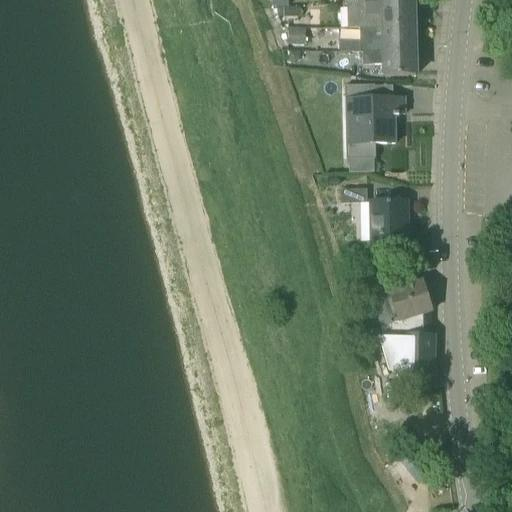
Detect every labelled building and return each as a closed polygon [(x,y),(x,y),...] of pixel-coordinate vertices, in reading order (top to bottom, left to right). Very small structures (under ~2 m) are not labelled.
[(366,6),(347,6),(347,16),(365,17),(365,30),(383,30),(414,29),(414,5),(366,6)] [(278,9),(278,17),(300,17),(301,9),(278,9)] [(360,40),(339,40),(340,53),(360,53),(360,55),(415,53),(414,29),(383,30),(365,30),(359,30),(360,40)] [(305,44),(305,30),(287,30),(287,45),(305,45),(305,44)] [(301,52),(288,52),(288,63),(295,64),(300,60),(301,52)] [(416,77),(415,53),(360,55),(363,55),(363,67),(383,67),(384,78),(416,77)] [(347,161),(350,161),(375,161),(375,145),(395,145),(395,118),(398,118),(398,116),(405,116),(404,100),(375,100),(375,86),(345,87),(347,161)] [(367,190),(341,191),(341,205),(367,205),(367,190)] [(407,204),(407,203),(372,203),(373,244),(407,243),(407,226),(405,226),(405,204),(407,204)] [(374,249),(359,255),(365,270),(380,264),(374,249)] [(422,283),(401,290),(396,275),(388,278),(367,285),(380,329),(431,312),(422,283)] [(432,376),(433,339),(425,339),(425,333),(431,333),(431,312),(380,329),(384,341),(394,374),(432,376)] [(384,341),(380,329),(354,338),(359,349),(384,341)] [(396,411),(390,376),(366,380),(372,416),(396,411)] [(402,461),(421,484),(431,476),(412,453),(402,461)] [(431,476),(421,484),(426,489),(435,482),(431,476)]
